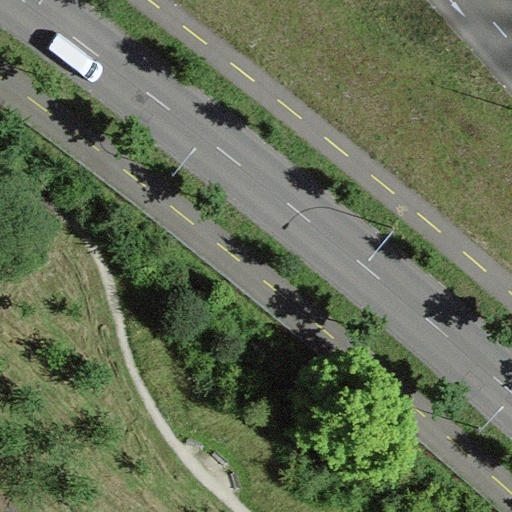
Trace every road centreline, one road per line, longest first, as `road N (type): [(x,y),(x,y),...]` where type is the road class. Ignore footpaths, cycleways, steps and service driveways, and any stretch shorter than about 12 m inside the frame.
road 1 (primary): [(31,0),(511,390)]
road 2 (motorway): [(175,0),(511,312)]
road 3 (motorway): [(298,0),(511,250)]
